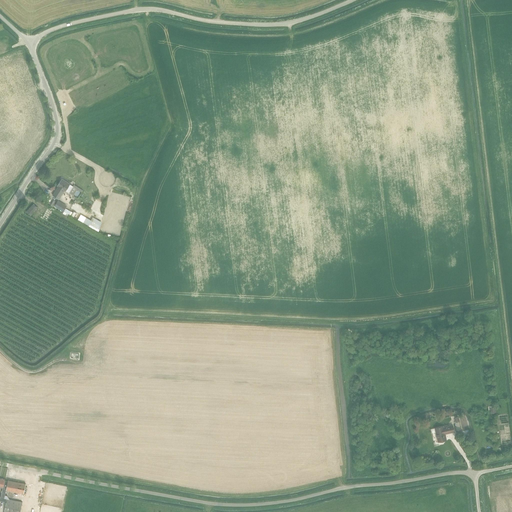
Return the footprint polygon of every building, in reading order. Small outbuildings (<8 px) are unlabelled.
[(58,187),(52,195),(59,199),(64,191),(65,191),(66,191),(73,195),(77,189),(73,186),(61,179),(57,186),(58,187)] [(58,200),(54,206),(63,211),(62,213),(67,216),(68,214),(68,213),(69,210),(65,208),(67,205),(58,200)] [(33,204),(26,211),(31,215),(37,208),(33,204)] [(46,209),(41,216),(45,219),(50,212),(46,209)] [(93,221),(91,224),(98,229),(100,225),(93,221)] [(445,434),(454,432),(452,425),(443,427),(443,426),(435,428),(438,442),(446,440),(445,434)] [(0,478),(0,487),(2,488),(0,499),(0,501),(6,502),(7,499),(4,498),(6,490),(24,493),(26,484),(8,480),(8,481),(4,480),(5,479),(0,478)] [(20,511),(22,502),(7,499),(6,502),(4,511),(20,511)]
